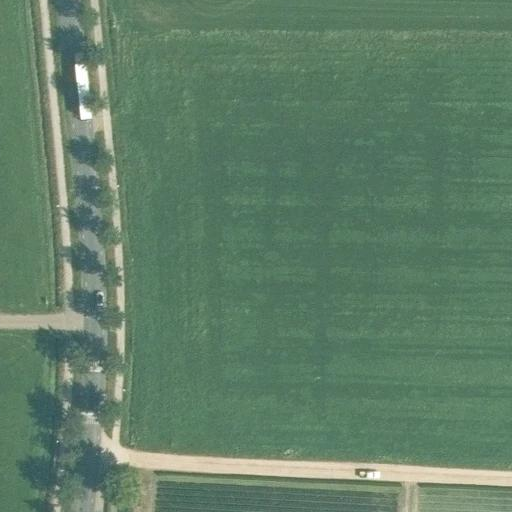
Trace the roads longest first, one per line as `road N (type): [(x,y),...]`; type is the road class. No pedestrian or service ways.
road 1 (tertiary): [(82,511),(95,327),(68,0)]
road 2 (track): [(511,480),(115,459)]
